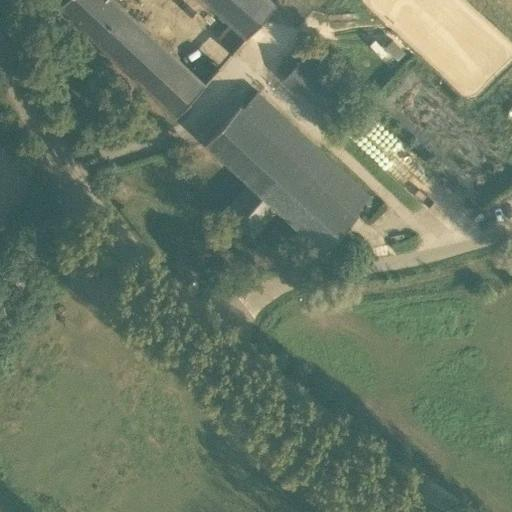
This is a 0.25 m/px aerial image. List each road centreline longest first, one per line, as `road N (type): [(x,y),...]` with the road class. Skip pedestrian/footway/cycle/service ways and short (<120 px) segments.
road 1 (unclassified): [(217,329),(276,288),(314,275),(511,233)]
road 2 (unclassified): [(438,511),(217,329)]
road 3 (unclassified): [(217,329),(108,228),(72,180)]
road 4 (unclassified): [(72,180),(22,101),(0,48)]
road 5 (unclassified): [(0,300),(72,180)]
